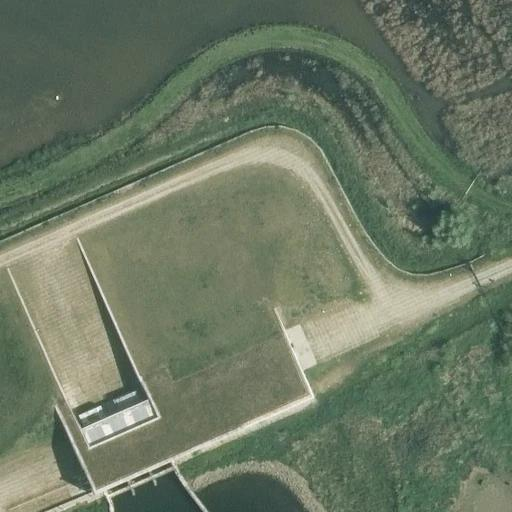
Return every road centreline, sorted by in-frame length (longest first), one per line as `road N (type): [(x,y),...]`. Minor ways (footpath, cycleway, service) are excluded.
road 1 (track): [(511,205),(465,197),(441,176),(389,89),(323,40),(266,30),(208,61),(126,133),(0,191)]
road 2 (track): [(0,259),(247,159),(297,188),(380,301),(408,317),(511,270)]
